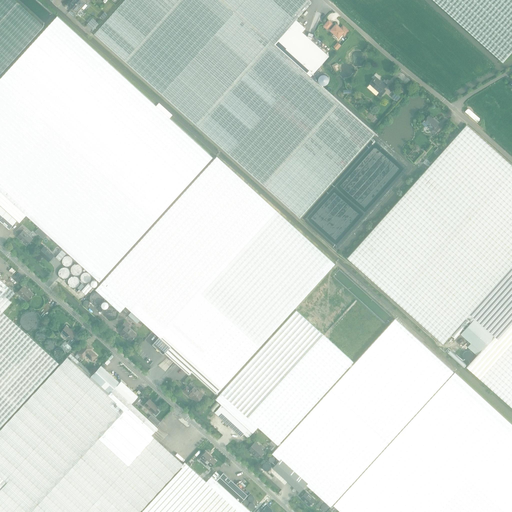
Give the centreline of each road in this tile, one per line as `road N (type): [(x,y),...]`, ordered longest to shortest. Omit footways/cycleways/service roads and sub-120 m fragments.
road 1 (unclassified): [(292,511),(0,246)]
road 2 (unclassified): [(450,106),(327,0)]
